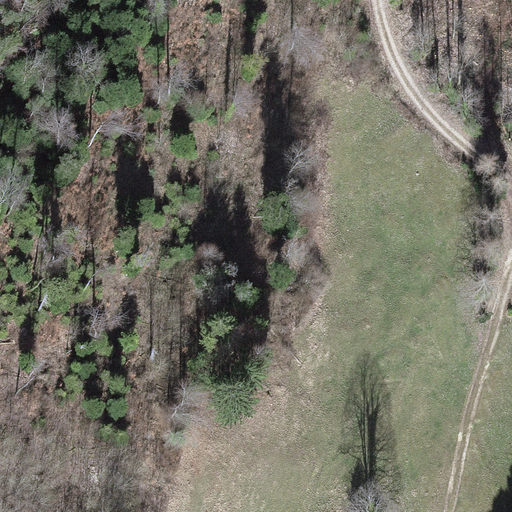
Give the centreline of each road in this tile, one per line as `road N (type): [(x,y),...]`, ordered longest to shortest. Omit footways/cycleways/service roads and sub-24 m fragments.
road 1 (track): [(511,249),(446,511)]
road 2 (track): [(379,0),(395,57),(424,100),(511,191)]
